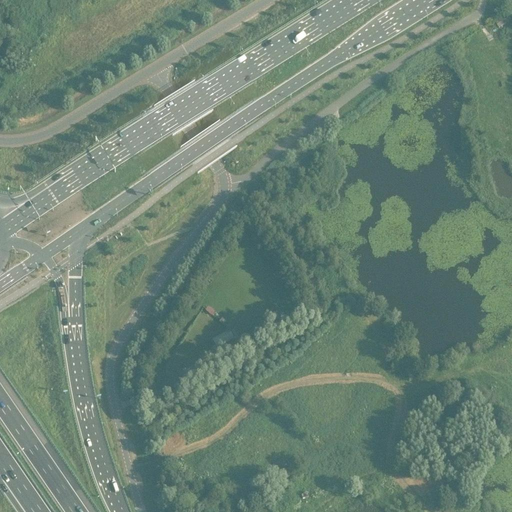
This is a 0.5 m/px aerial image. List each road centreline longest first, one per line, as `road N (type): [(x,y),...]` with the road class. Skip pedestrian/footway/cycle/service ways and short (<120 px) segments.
road 1 (trunk): [(359,0),(0,228)]
road 2 (trunk): [(85,225),(427,0)]
road 3 (tertiary): [(141,511),(110,386),(111,360),(145,300),(222,201),(224,184)]
road 4 (unclassified): [(224,184),(249,177),(328,109),(474,15)]
road 5 (motorway): [(118,511),(85,410),(71,317)]
road 6 (tertiary): [(152,69),(57,127),(0,140)]
road 7 (tertiary): [(224,184),(152,69)]
road 8 (tertiary): [(267,0),(152,69)]
road 9 (motorway): [(76,511),(0,401)]
